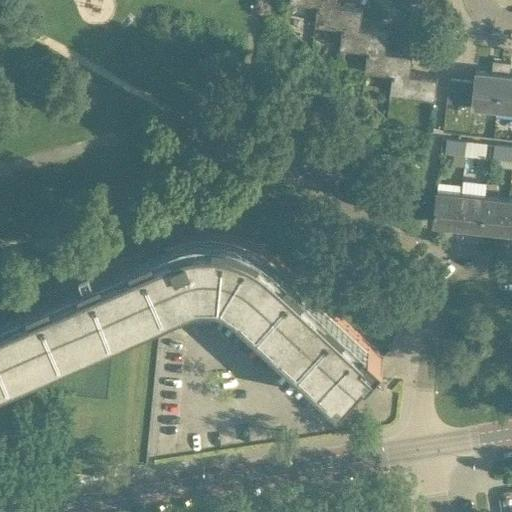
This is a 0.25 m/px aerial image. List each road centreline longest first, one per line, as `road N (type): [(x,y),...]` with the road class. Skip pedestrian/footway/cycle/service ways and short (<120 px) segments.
road 1 (tertiary): [(13,511),(426,447)]
road 2 (residential): [(426,447),(429,295),(458,270),(511,275)]
